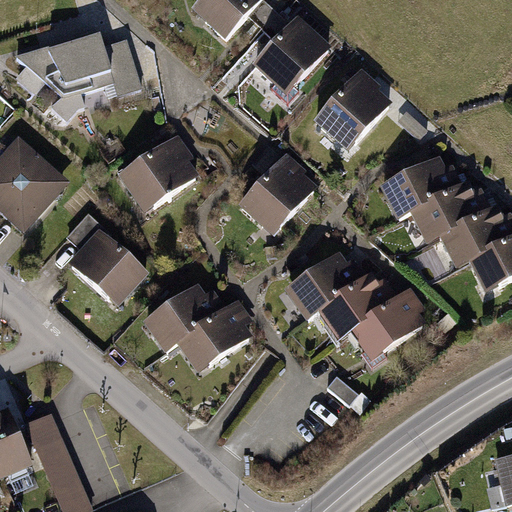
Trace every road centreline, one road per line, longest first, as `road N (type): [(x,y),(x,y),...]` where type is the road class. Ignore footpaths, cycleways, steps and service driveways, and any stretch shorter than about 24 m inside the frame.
road 1 (unclassified): [(55,339),(253,511)]
road 2 (primary): [(325,511),(413,441),(511,379)]
road 3 (unknown): [(208,473),(296,384),(258,304)]
